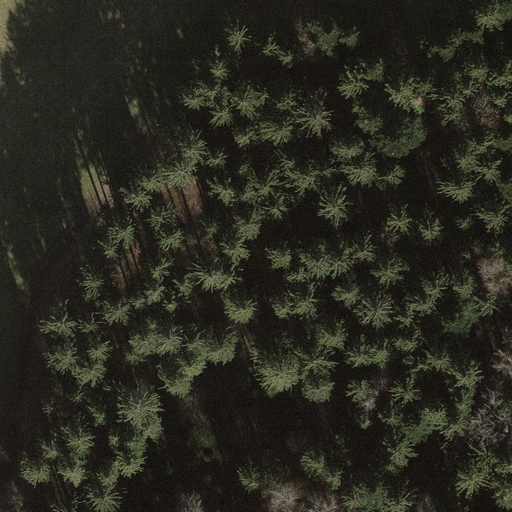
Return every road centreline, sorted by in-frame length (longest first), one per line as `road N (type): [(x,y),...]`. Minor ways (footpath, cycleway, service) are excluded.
road 1 (track): [(8,511),(35,287),(220,42),(263,0)]
road 2 (track): [(428,511),(511,367)]
